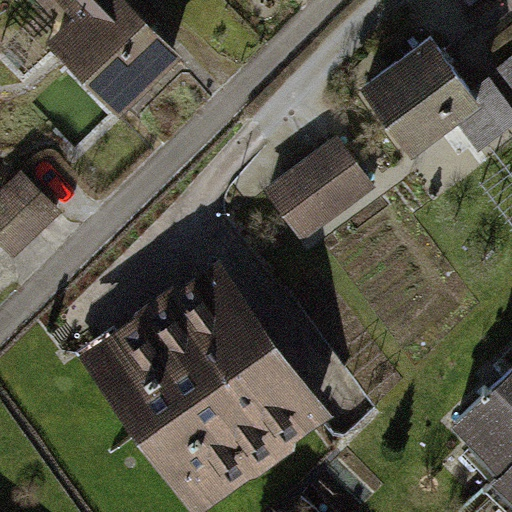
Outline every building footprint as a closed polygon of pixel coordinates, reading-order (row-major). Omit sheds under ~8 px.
[(39,0),(48,10),(36,22),(121,111),(189,48),(143,0),(39,0)] [(417,38),(357,84),(400,140),(460,94),(417,38)] [(511,46),(494,60),(511,85),(511,46)] [(261,186),(289,228),(360,182),(332,140),(261,186)] [(0,224),(22,248),(71,201),(29,157),(0,185),(0,224)] [(216,263),(91,350),(199,505),(324,419),(216,263)] [(511,366),(459,418),(508,468),(511,463),(511,366)] [(511,463),(508,468),(501,474),(511,484),(511,463)]
